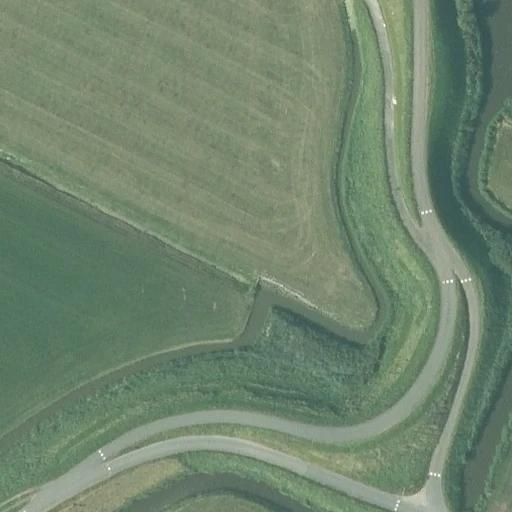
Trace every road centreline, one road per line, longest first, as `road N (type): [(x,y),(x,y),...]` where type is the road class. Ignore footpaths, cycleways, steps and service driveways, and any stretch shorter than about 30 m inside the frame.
road 1 (unclassified): [(45,500),(96,457),(174,421),(237,416),(333,434),(393,415),(423,381),(445,330),(447,279),(436,243)]
road 2 (tertiary): [(414,511),(255,450),(201,443),(109,468),(45,500)]
road 3 (unclassified): [(425,511),(472,328),(466,283),(436,243)]
road 4 (track): [(366,0),(385,66),(382,141),(398,215),(436,243)]
road 5 (unclassified): [(436,243),(418,182),(419,0)]
